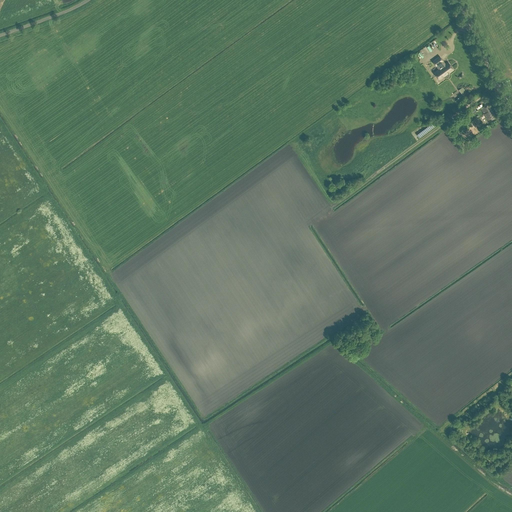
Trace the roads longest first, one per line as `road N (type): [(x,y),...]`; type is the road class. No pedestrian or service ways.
road 1 (unknown): [(331,208),(497,83)]
road 2 (tertiary): [(511,114),(459,0)]
